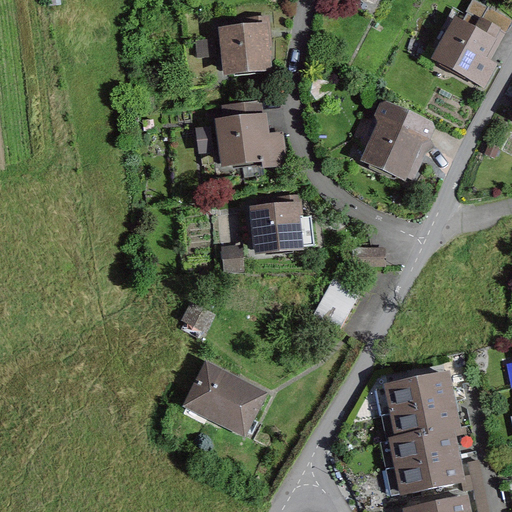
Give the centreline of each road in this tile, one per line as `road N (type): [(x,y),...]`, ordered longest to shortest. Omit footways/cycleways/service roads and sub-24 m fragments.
road 1 (residential): [(307,0),(296,145),(342,199),(425,241)]
road 2 (residential): [(308,473),(425,241)]
road 3 (residential): [(425,241),(511,63)]
